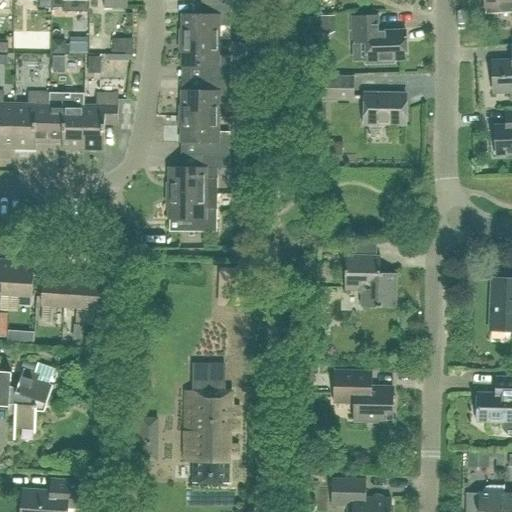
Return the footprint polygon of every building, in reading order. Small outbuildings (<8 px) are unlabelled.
[(62,12),(89,12),(89,0),(51,0),(51,8),(63,8),(62,12)] [(127,0),(104,0),(104,8),(127,9),(127,0)] [(511,0),(484,0),(486,14),(511,13),(511,0)] [(183,41),(219,41),(219,26),(231,26),(231,3),(201,3),(201,15),(183,14),(183,41)] [(388,25),(405,24),(405,11),(387,12),(388,25)] [(320,16),(320,32),(335,32),(334,15),(320,16)] [(393,60),(407,60),(406,31),(379,32),(378,16),(352,17),(353,44),(366,43),(367,64),(394,63),(393,60)] [(116,54),(118,35),(103,33),(100,52),(116,54)] [(69,53),(87,53),(88,38),(70,38),(69,53)] [(51,54),(65,54),(65,40),(51,40),(51,54)] [(200,79),(230,80),(230,56),(219,56),(219,41),(183,41),(182,67),(201,67),(200,79)] [(511,46),(511,48),(511,60),(492,61),(493,93),(511,92),(511,46)] [(88,57),(88,73),(101,73),(101,57),(88,57)] [(135,59),(110,60),(111,71),(136,69),(135,59)] [(324,99),(353,99),(353,78),(324,78),(324,99)] [(230,80),(200,79),(200,92),(182,92),(182,118),(218,119),(218,103),(230,103),(230,80)] [(0,148),(14,149),(15,104),(3,104),(3,92),(0,91),(0,148)] [(49,123),(49,93),(27,92),(27,104),(15,104),(14,149),(35,150),(36,123),(49,123)] [(82,150),(84,93),(72,93),(49,93),(49,123),(62,123),(61,150),(82,150)] [(84,93),(82,150),(103,151),(104,124),(117,125),(117,94),(96,94),(95,106),(84,105),(84,93)] [(405,125),(406,95),(365,94),(364,124),(405,125)] [(253,107),(253,117),(265,117),(265,107),(253,107)] [(218,119),(182,118),(181,144),(200,144),(200,157),(229,157),(230,133),(218,133),(218,119)] [(511,125),(495,126),(496,155),(511,154),(511,125)] [(257,139),(257,156),(269,156),(269,139),(257,139)] [(229,157),(200,157),(199,169),(169,169),(169,195),(204,195),(204,179),(217,180),(217,169),(229,169),(229,157)] [(204,195),(169,195),(168,221),(187,221),(187,232),(216,233),(216,210),(204,210),(204,195)] [(396,308),(397,274),(384,273),(380,269),(380,256),(346,255),(345,290),(357,290),(361,295),(361,307),(396,308)] [(0,311),(9,312),(11,262),(0,260),(0,295),(0,302),(0,311)] [(11,262),(9,312),(18,312),(19,297),(32,298),(34,263),(11,262)] [(218,267),(218,305),(248,305),(248,267),(218,267)] [(65,308),(67,273),(44,272),(41,322),(50,322),(51,308),(65,308)] [(85,325),(88,274),(67,273),(65,308),(76,309),(75,324),(85,325)] [(88,274),(85,325),(94,325),(95,310),(108,311),(110,276),(88,274)] [(511,280),(492,280),(490,330),(511,330),(511,280)] [(8,331),(7,344),(15,344),(16,331),(8,331)] [(100,331),(99,344),(111,344),(112,332),(100,331)] [(0,407),(8,408),(8,411),(15,411),(12,443),(14,443),(15,430),(34,432),(33,434),(36,434),(37,413),(43,413),(53,386),(38,380),(40,375),(24,369),(18,382),(10,382),(10,371),(0,370),(0,407)] [(336,404),(353,404),(353,420),(393,420),(394,389),(371,389),(371,373),(337,372),(336,404)] [(511,377),(501,377),(501,394),(477,393),(476,422),(501,423),(502,425),(503,427),(504,429),(505,431),(507,432),(509,434),(511,435),(511,434),(511,377)] [(231,393),(198,392),(186,392),(185,461),(194,461),(194,481),(229,482),(230,454),(238,455),(238,444),(230,444),(230,429),(239,430),(239,406),(231,406),(231,393)] [(152,421),(126,421),(125,442),(146,442),(146,446),(151,446),(152,421)] [(468,451),(467,468),(489,468),(489,452),(468,451)] [(390,511),(391,498),(366,498),(366,480),(332,479),(331,505),(348,506),(347,511),(390,511)] [(78,508),(79,483),(49,481),(48,494),(22,492),(20,511),(66,511),(67,507),(78,508)] [(483,490),(481,494),(467,493),(466,511),(503,511),(504,494),(504,486),(490,486),(486,487),(483,490)] [(511,511),(511,494),(504,494),(503,511),(511,511)]
